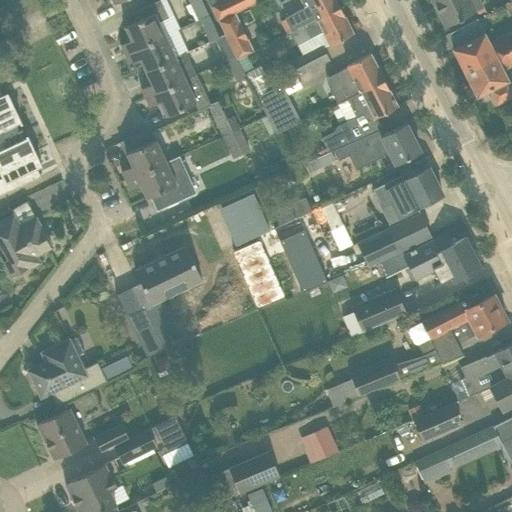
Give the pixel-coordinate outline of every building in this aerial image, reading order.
[(120,44),(124,53),(165,34),(159,21),(168,17),(159,0),(157,0),(124,16),(128,25),(124,26),(131,40),(120,44)] [(187,0),(198,19),(208,15),(200,0),(187,0)] [(207,0),(217,20),(235,11),(253,3),(251,0),(207,0)] [(282,18),(289,31),(315,18),(339,6),(335,0),(299,0),(303,7),(282,18)] [(431,0),(445,26),(483,7),(479,0),(431,0)] [(315,18),(289,31),(296,45),(322,32),(328,45),(352,32),(339,6),(315,18)] [(254,50),(248,37),(247,38),(240,24),(241,23),(235,11),(217,20),(223,34),(234,56),(236,58),(254,50)] [(208,42),(214,39),(219,36),(208,15),(198,19),(208,42)] [(453,49),(464,72),(511,47),(511,29),(489,42),(484,33),(453,49)] [(139,57),(145,70),(175,56),(165,34),(124,53),(128,62),(139,57)] [(214,39),(225,60),(234,56),(223,34),(219,36),(214,39)] [(287,61),(295,77),(329,60),(321,44),(287,61)] [(511,47),(464,72),(476,95),(488,90),(496,104),(511,96),(511,88),(503,70),(511,65),(511,47)] [(327,77),(327,83),(331,91),(337,103),(337,104),(346,99),(346,98),(383,79),(370,53),(352,62),(346,65),(347,66),(335,73),(327,77)] [(141,88),(145,97),(185,78),(175,56),(145,70),(151,83),(141,88)] [(234,56),(225,60),(236,82),(245,78),(236,58),(234,56)] [(1,63),(0,63),(0,83),(9,80),(1,63)] [(263,64),(251,68),(258,92),(270,89),(263,64)] [(197,110),(207,105),(209,104),(195,74),(185,78),(145,97),(149,106),(159,101),(166,115),(193,102),(197,110)] [(383,79),(346,98),(346,99),(356,118),(363,114),(366,121),(375,117),(379,115),(397,105),(383,79)] [(0,111),(19,103),(12,89),(7,92),(3,83),(0,84),(0,111)] [(256,97),(275,134),(300,121),(281,84),(256,97)] [(207,105),(222,136),(238,128),(232,116),(225,119),(217,101),(209,104),(207,105)] [(0,139),(24,128),(20,121),(26,118),(19,103),(0,111),(0,139)] [(331,133),(322,137),(329,151),(330,151),(333,150),(381,129),(375,117),(366,121),(363,114),(356,118),(334,129),(331,133)] [(381,129),(333,150),(338,159),(348,154),(356,169),(387,153),(393,165),(402,160),(420,151),(405,123),(388,132),(384,134),(381,129)] [(0,166),(40,148),(33,133),(27,136),(24,128),(0,139),(0,166)] [(238,128),(222,136),(232,158),(249,150),(239,128),(238,129),(238,128)] [(132,165),(121,170),(125,180),(166,162),(165,161),(164,157),(155,139),(126,152),(132,165)] [(0,194),(45,173),(41,165),(46,162),(40,148),(0,166),(0,173),(2,177),(0,177),(0,194)] [(329,151),(307,162),(311,171),(334,160),(330,151),(329,151)] [(166,162),(125,180),(129,188),(140,184),(146,197),(150,196),(156,210),(192,194),(181,172),(186,170),(179,155),(165,161),(166,162)] [(389,196),(399,217),(442,195),(427,166),(402,178),(401,175),(373,189),(379,201),(389,196)] [(19,226),(13,215),(14,214),(14,213),(0,220),(0,258),(11,278),(40,262),(36,255),(52,246),(36,217),(19,226)] [(357,245),(368,268),(431,236),(420,213),(357,245)] [(303,229),(279,240),(302,291),(326,280),(303,229)] [(410,252),(404,255),(415,278),(432,269),(439,282),(451,276),(453,279),(478,267),(479,266),(464,236),(451,243),(446,234),(415,249),(414,248),(409,251),(410,252)] [(185,245),(135,270),(151,304),(201,279),(185,245)] [(365,267),(354,272),(358,281),(369,276),(365,267)] [(351,307),(361,331),(405,312),(395,289),(351,307)] [(407,332),(412,342),(417,344),(421,355),(435,350),(441,361),(462,353),(456,342),(472,334),(473,334),(476,332),(477,334),(506,319),(493,294),(481,300),(477,292),(408,328),(407,332)] [(45,360),(27,369),(40,396),(50,392),(56,404),(106,380),(97,361),(83,368),(68,338),(41,352),(45,360)] [(490,385),(490,386),(511,374),(511,342),(495,351),(495,352),(486,357),(485,355),(460,366),(464,377),(461,378),(468,395),(490,385)] [(348,373),(357,396),(399,378),(390,356),(348,373)] [(163,357),(154,360),(159,372),(168,369),(163,357)] [(511,374),(490,386),(502,409),(511,403),(511,374)] [(411,418),(421,440),(462,423),(452,401),(423,413),(411,418)] [(419,403),(407,408),(411,418),(423,413),(419,403)] [(36,423),(53,458),(86,442),(69,407),(36,423)] [(148,428),(112,446),(121,464),(156,446),(161,455),(162,455),(168,467),(193,455),(173,415),(148,428)] [(511,416),(503,421),(511,438),(511,416)] [(93,436),(99,451),(127,437),(121,423),(93,436)] [(413,461),(423,482),(450,470),(448,467),(500,443),(492,425),(413,461)] [(337,451),(326,426),(315,432),(326,456),(337,451)] [(228,468),(238,492),(278,475),(268,451),(228,468)] [(65,483),(68,490),(79,511),(98,511),(116,503),(110,490),(116,487),(105,462),(65,483)] [(246,494),(253,511),(271,511),(261,488),(246,494)]
